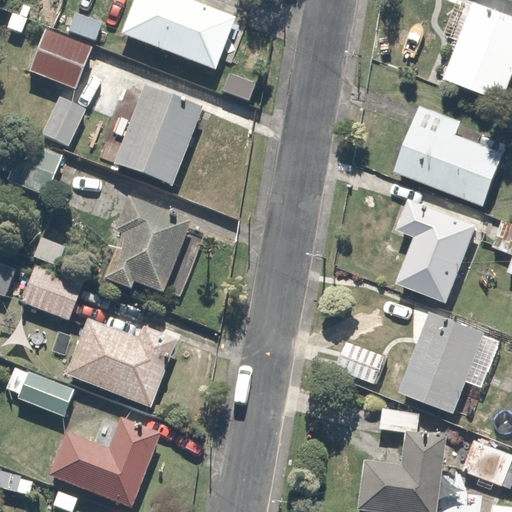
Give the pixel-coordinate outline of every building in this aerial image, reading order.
[(239,19),(188,0),(139,0),(126,37),(219,71),(239,19)] [(511,78),(511,12),(479,0),(449,79),(504,100),(511,78)] [(91,48),(47,31),(30,75),(73,93),(91,48)] [(207,112),(146,89),(117,166),(177,189),(207,112)] [(85,113),(61,101),(44,137),(68,149),(85,113)] [(511,147),(511,140),(423,108),(399,176),(490,209),(511,147)] [(44,199),(61,155),(25,142),(8,185),(44,199)] [(189,268),(206,229),(129,198),(115,231),(124,235),(105,282),(161,305),(178,264),(189,268)] [(406,202),(385,262),(405,269),(399,286),(452,304),(479,227),(406,202)] [(495,250),(511,256),(511,270),(511,273),(511,223),(506,221),(495,250)] [(34,265),(19,307),(83,329),(66,379),(153,409),(177,341),(77,306),(85,283),(34,265)] [(467,383),(485,390),(506,336),(434,309),(402,394),(455,414),(467,383)] [(386,356),(349,342),(339,370),(376,384),(386,356)] [(15,368),(6,390),(19,396),(17,401),(62,419),(73,391),(15,368)] [(368,442),(370,413),(343,411),(341,440),(368,442)] [(420,415),(382,412),(380,432),(418,435),(420,415)] [(51,479),(62,483),(52,509),(58,511),(74,511),(83,491),(133,510),(161,436),(120,420),(108,451),(68,436),(51,479)] [(511,450),(478,437),(463,472),(499,487),(511,455),(511,450)] [(403,468),(360,464),(355,511),(439,511),(445,441),(405,438),(403,468)] [(28,478),(0,469),(0,488),(23,496),(28,478)]
